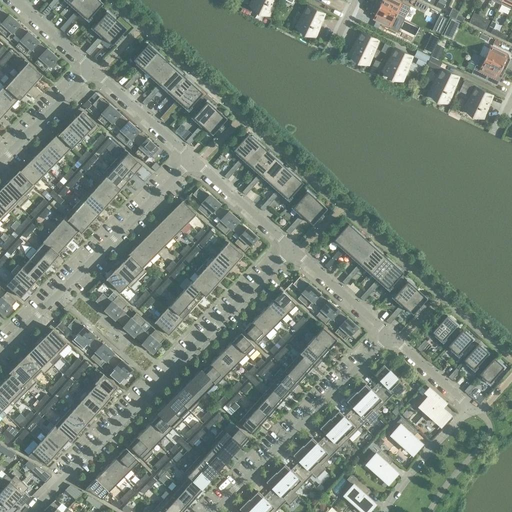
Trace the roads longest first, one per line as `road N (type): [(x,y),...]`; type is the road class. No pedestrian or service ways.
road 1 (residential): [(29,511),(291,248)]
road 2 (residential): [(0,352),(192,159)]
road 3 (residential): [(213,511),(389,335)]
road 4 (residential): [(470,407),(382,511)]
road 5 (residential): [(291,248),(192,159)]
road 6 (residential): [(192,159),(93,70)]
road 7 (residential): [(0,163),(93,70)]
road 8 (residential): [(389,335),(291,248)]
